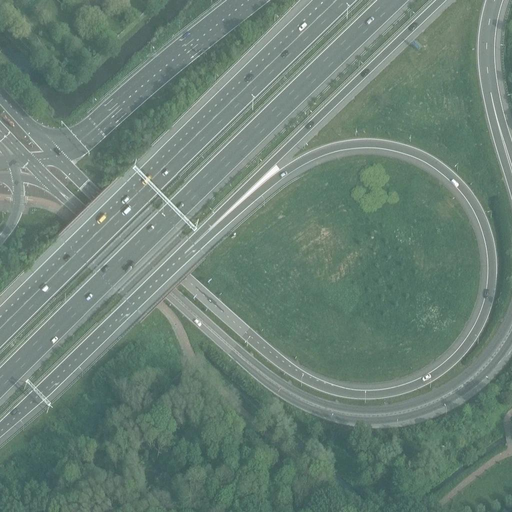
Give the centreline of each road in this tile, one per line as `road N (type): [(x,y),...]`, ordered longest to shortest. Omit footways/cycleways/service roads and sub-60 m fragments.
road 1 (motorway): [(180,251),(198,245),(275,177),(327,148),(378,143),(442,169),(466,192),(486,231),(486,307),(467,344),(439,372),(395,392),(362,394),(313,382),(263,348),(52,152)]
road 2 (motorway): [(52,184),(265,372),(334,407),(376,411),(439,394),(486,357),(511,313)]
road 3 (motorway): [(52,184),(263,381),(332,416),(387,419),(429,409),(476,381),(511,337)]
road 4 (motorway): [(0,383),(392,0)]
road 5 (motorway): [(333,7),(0,334)]
road 6 (motorway): [(180,251),(441,0)]
road 7 (motorway): [(0,425),(180,251)]
road 8 (motorway): [(248,0),(77,143),(52,152)]
road 9 (motorway): [(499,128),(487,50),(495,0)]
